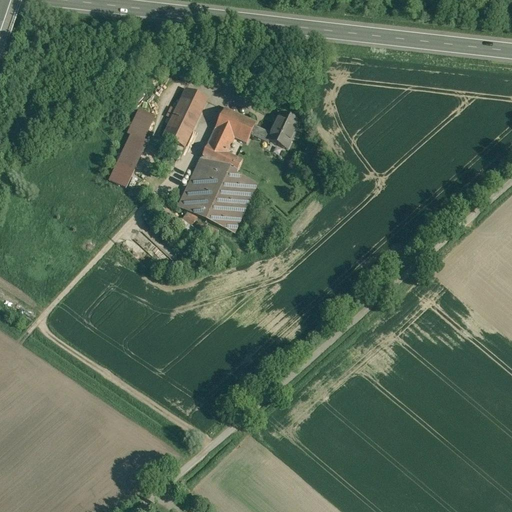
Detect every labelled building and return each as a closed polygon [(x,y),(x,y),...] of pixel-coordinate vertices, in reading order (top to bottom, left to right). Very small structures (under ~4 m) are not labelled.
[(207,103),(186,93),(164,140),(184,149),(207,103)] [(131,137),(113,184),(133,192),(152,144),(149,143),(159,118),(140,111),(130,137),(131,137)] [(256,125),(225,111),(197,171),(231,187),(242,163),(227,155),(234,140),(246,146),(250,138),(255,128),(256,125)] [(299,124),(280,115),(276,121),(278,122),(271,136),(255,128),(250,138),(268,146),(269,143),(286,151),(299,124)] [(194,215),(183,201),(172,209),(183,223),(194,215)] [(217,206),(203,219),(209,226),(224,213),(217,206)] [(208,227),(204,236),(218,241),(221,231),(208,227)]
